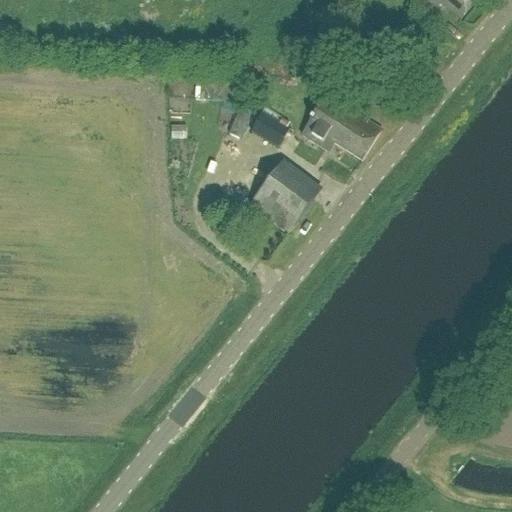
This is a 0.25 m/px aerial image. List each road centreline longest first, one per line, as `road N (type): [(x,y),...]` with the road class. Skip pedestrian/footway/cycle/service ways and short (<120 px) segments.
road 1 (tertiary): [(511,4),(103,511)]
road 2 (tertiary): [(357,511),(511,320)]
